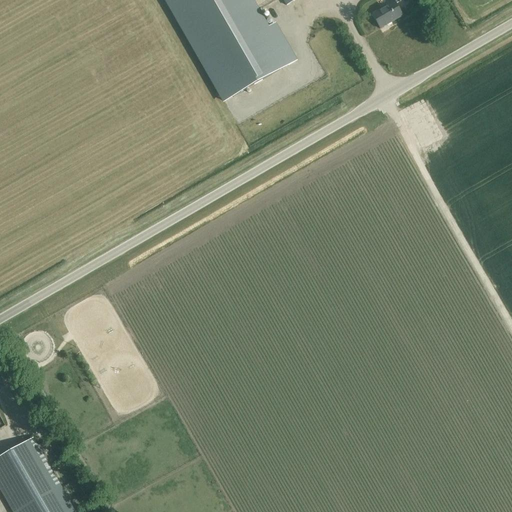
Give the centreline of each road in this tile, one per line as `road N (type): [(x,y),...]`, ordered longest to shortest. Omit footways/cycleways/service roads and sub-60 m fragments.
road 1 (unclassified): [(0,321),(511,25)]
road 2 (track): [(511,339),(381,100)]
